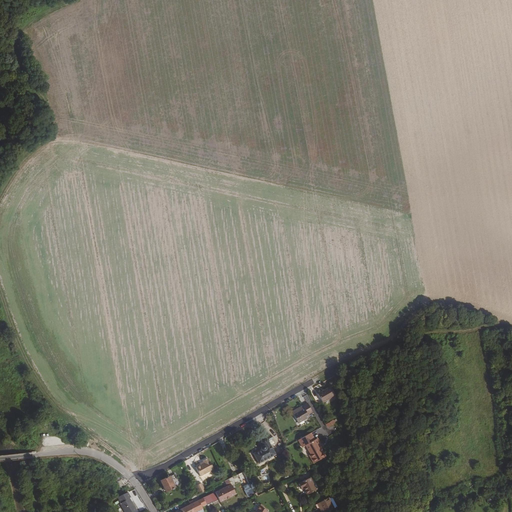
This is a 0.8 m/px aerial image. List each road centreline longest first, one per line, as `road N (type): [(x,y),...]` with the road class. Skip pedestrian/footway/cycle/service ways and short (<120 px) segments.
road 1 (track): [(511,329),(491,324),(416,335),(314,383)]
road 2 (residential): [(133,481),(314,383)]
